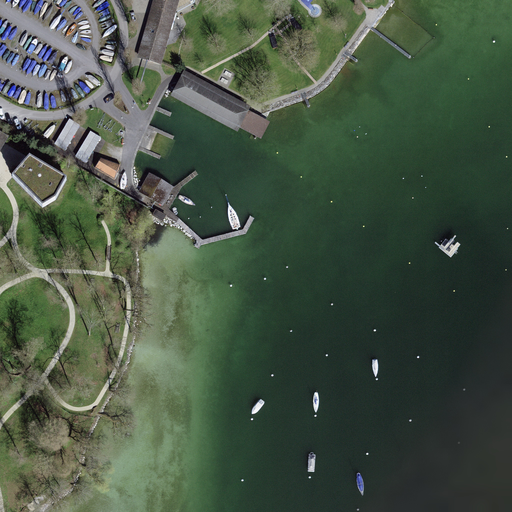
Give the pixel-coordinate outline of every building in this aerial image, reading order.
[(153,0),(138,58),(162,65),(163,62),(164,58),(172,30),(178,9),(180,0),(153,0)] [(180,0),(178,9),(193,1),(193,0),(180,0)] [(253,107),(185,71),(172,96),(239,133),(242,128),(262,139),(271,122),(251,111),(253,107)] [(79,128),(68,121),(55,143),(66,150),(79,128)] [(0,152),(9,137),(0,131),(0,152)] [(91,131),(75,156),(87,163),(102,138),(91,131)] [(65,180),(30,158),(23,167),(14,177),(43,208),(57,199),(65,180)] [(120,165),(101,158),(95,168),(116,179),(120,165)] [(175,188),(151,173),(139,192),(146,196),(164,207),(175,188)]
